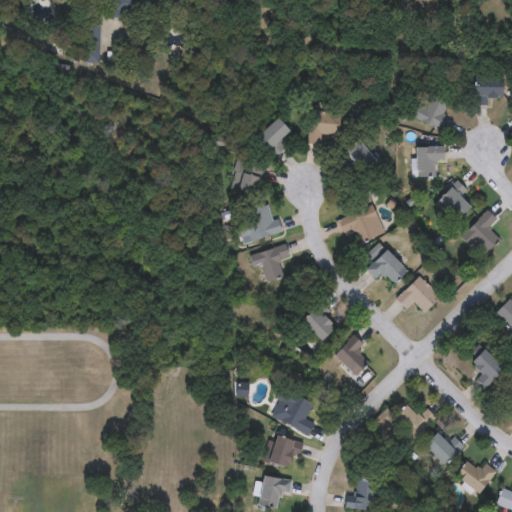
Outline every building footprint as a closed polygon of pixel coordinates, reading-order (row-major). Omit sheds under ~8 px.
[(143,0),(143,14),(113,15),(112,0),(143,0)] [(100,63),(84,63),(84,19),(100,19),(100,63)] [(500,102),(470,102),(470,79),(500,79),(500,102)] [(449,122),(443,135),(409,118),(415,105),(424,109),(430,96),(447,104),(440,118),(449,122)] [(317,147),(303,145),(306,112),(337,116),(335,137),(318,135),(317,147)] [(287,134),(265,156),(251,142),(273,120),(287,134)] [(375,162),(362,175),(341,154),(354,141),(375,162)] [(413,149),(442,149),(442,162),(433,162),(433,179),(413,179),(413,149)] [(468,208),(452,224),(432,205),(454,182),(463,191),(458,197),(468,208)] [(335,221),(372,207),(383,235),(358,244),(353,230),(340,234),(335,221)] [(267,223),(278,220),(282,233),(244,244),(236,216),(262,208),(267,223)] [(499,240),(484,255),(474,244),(468,249),(458,238),(486,211),(495,221),(487,228),(499,240)] [(393,286),(381,274),(375,281),(364,270),(371,263),(364,256),(377,244),(406,273),(393,286)] [(282,277),(265,283),(260,267),(251,270),(247,256),(285,246),(288,257),(278,261),(282,277)] [(417,277),(439,299),(424,314),(411,302),(403,310),(394,300),(417,277)] [(511,334),(493,316),(507,300),(511,304),(511,334)] [(317,343),(297,321),(312,308),(331,329),(317,343)] [(363,347),(360,349),(371,360),(352,379),(330,356),(351,335),(363,347)] [(502,371),(487,386),(466,365),(481,350),(502,371)] [(267,418),(281,389),(310,404),(302,421),(311,425),(306,436),(267,418)] [(426,410),(435,419),(403,450),(391,438),(399,430),(390,421),(405,406),(417,418),(426,410)] [(443,467),(422,447),(441,427),(462,448),(443,467)] [(266,464),(274,437),(300,444),(291,472),(266,464)] [(486,463),(496,476),(471,495),(454,473),(467,464),(473,473),(486,463)] [(290,481),(288,498),(278,496),(276,510),(257,507),(261,477),(290,481)] [(342,511),(342,500),(353,500),(353,481),(371,481),(371,511),(342,511)] [(500,489),(511,493),(511,511),(505,511),(494,508),(500,489)]
